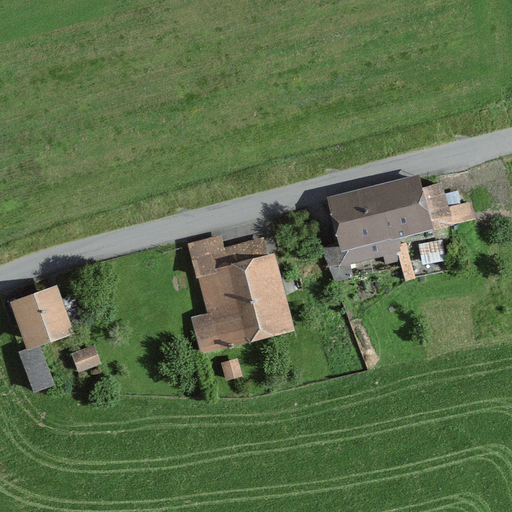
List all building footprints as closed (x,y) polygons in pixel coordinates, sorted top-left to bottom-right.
[(441,185),(422,190),(419,178),(337,200),(338,203),(328,206),(338,242),(324,246),(334,280),(350,276),(347,263),(382,253),(385,263),(401,258),(406,278),(415,276),(406,243),(399,245),(395,230),(429,221),(431,230),(473,219),(468,203),(448,208),(441,185)] [(202,273),(212,314),(196,318),(204,350),(239,341),(237,334),(284,322),(275,284),(280,283),(276,269),(271,270),(264,241),(218,252),(214,238),(191,244),(199,274),(202,273)] [(421,244),(425,258),(445,253),(442,239),(421,244)] [(21,306),(33,341),(64,330),(53,295),(21,306)] [(93,338),(71,346),(78,365),(100,357),(93,338)] [(242,368),(237,352),(220,357),(225,374),(242,368)]
